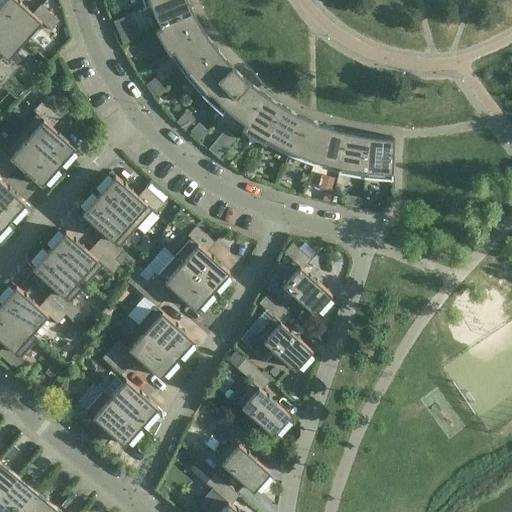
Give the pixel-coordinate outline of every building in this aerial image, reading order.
[(0,0),(0,16),(25,39),(41,20),(51,29),(59,20),(41,3),(32,12),(19,0),(0,0)] [(193,10),(188,0),(157,0),(144,5),(144,7),(150,4),(161,27),(193,10)] [(169,53),(204,29),(193,10),(161,27),(156,29),(169,53)] [(8,57),(25,39),(0,16),(0,66),(10,75),(18,66),(8,57)] [(184,74),(217,48),(204,29),(169,53),(184,74)] [(202,94),(232,65),(217,48),(184,74),(202,94)] [(221,113),(249,80),(232,65),(202,94),(221,113)] [(0,83),(1,84),(10,75),(0,66),(0,83)] [(246,124),(266,94),(249,80),(221,113),(222,113),(226,109),(246,124)] [(264,143),(285,106),(266,94),(246,124),(242,128),(264,143)] [(33,110),(36,113),(20,131),(59,165),(61,162),(65,166),(76,154),(72,150),(76,147),(52,126),(61,117),(42,100),(33,110)] [(288,155),(306,116),(285,106),(264,143),(288,155)] [(315,160),(326,125),(306,116),(288,155),(290,156),(292,151),(315,160)] [(338,172),(349,130),(326,125),(315,160),(338,167),(337,172),(338,172)] [(365,177),(371,134),(349,130),(338,172),(365,177)] [(59,165),(20,131),(5,148),(1,145),(0,146),(0,162),(11,172),(19,163),(42,184),(45,180),(49,184),(60,172),(56,168),(59,165)] [(394,137),(371,134),(365,177),(392,179),(394,137)] [(3,181),(11,172),(0,162),(0,212),(9,220),(12,218),(16,221),(26,209),(23,206),(26,202),(3,181)] [(101,189),(98,192),(137,227),(152,209),(162,218),(171,207),(146,185),(138,194),(115,174),(111,177),(107,174),(97,186),(101,189)] [(121,244),(137,227),(98,192),(96,195),(92,192),(81,204),(85,207),(81,211),(104,232),(96,241),(121,263),(116,257),(124,248),(121,244)] [(9,220),(0,212),(0,238),(11,227),(7,223),(9,220)] [(190,238),(175,255),(213,290),(216,287),(220,291),(231,278),(227,275),(230,271),(207,250),(215,241),(196,224),(187,235),(190,238)] [(121,263),(96,241),(88,250),(65,229),(62,233),(58,229),(47,241),(51,245),(48,248),(87,282),(103,265),(112,273),(121,263)] [(329,297),(332,293),(303,267),(311,258),(292,241),(284,251),(293,259),(276,278),(315,312),(318,309),(322,312),(333,300),(329,297)] [(71,300),(87,282),(48,248),(46,250),(42,247),(31,259),(35,263),(32,266),(55,287),(47,296),(66,313),(65,313),(71,319),(81,308),(71,300)] [(213,290),(175,255),(159,273),(155,270),(147,279),(141,274),(141,275),(165,297),(173,288),(197,309),(200,305),(204,308),(215,296),(211,293),(213,290)] [(163,310),(158,305),(165,297),(141,275),(132,284),(155,304),(139,323),(177,357),(180,354),(184,358),(195,346),(191,342),(194,339),(162,310),(163,310)] [(66,313),(47,296),(39,305),(16,284),(12,288),(8,284),(0,293),(0,298),(1,300),(0,301),(0,303),(31,332),(32,331),(48,313),(57,322),(65,313),(66,313)] [(292,314),(267,292),(259,302),(274,315),(257,334),(252,330),(243,340),(263,358),(272,348),(295,369),(298,365),(302,369),(313,356),(309,353),(312,349),(283,323),(292,314)] [(38,337),(32,331),(31,332),(0,303),(0,337),(5,342),(0,348),(0,354),(16,368),(25,358),(22,355),(38,337)] [(177,357),(139,323),(138,323),(144,329),(129,347),(119,338),(111,347),(129,364),(137,355),(161,376),(164,372),(168,376),(179,364),(175,360),(177,357)] [(129,364),(111,347),(102,357),(121,373),(129,364)] [(261,388),(270,379),(235,348),(227,358),(252,380),(235,399),(273,434),(276,430),(280,434),(291,422),(287,418),(290,414),(261,388)] [(158,406),(126,377),(110,395),(109,396),(141,425),(144,422),(148,426),(159,413),(155,410),(158,406)] [(78,400),(69,410),(93,432),(101,423),(125,443),(128,440),(132,443),(143,431),(139,428),(141,425),(109,396),(110,395),(103,390),(87,408),(78,400)] [(249,435),(225,413),(216,423),(232,436),(215,455),(253,490),(256,486),(260,490),(271,478),(267,474),(270,471),(241,445),(249,435)] [(0,496),(19,474),(0,459),(0,496)] [(239,494),(214,472),(206,481),(212,486),(195,505),(202,511),(241,511),(231,503),(239,494)] [(0,511),(18,511),(37,490),(19,474),(0,496),(0,511)] [(50,511),(56,505),(37,490),(18,511),(50,511)]
